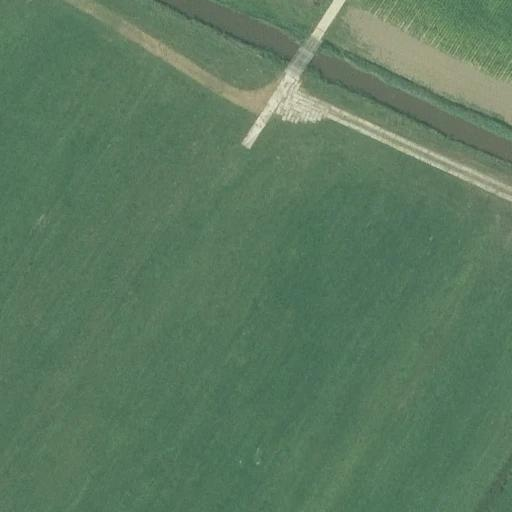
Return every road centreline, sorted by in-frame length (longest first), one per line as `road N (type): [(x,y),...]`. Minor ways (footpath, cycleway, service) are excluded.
road 1 (track): [(77,0),(237,96),(274,97),(341,0)]
road 2 (track): [(288,81),(511,182)]
